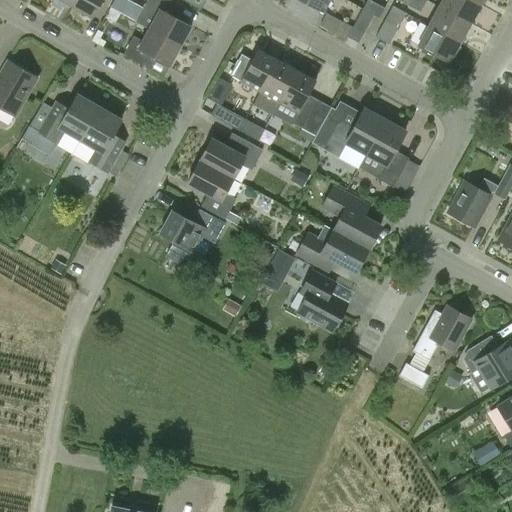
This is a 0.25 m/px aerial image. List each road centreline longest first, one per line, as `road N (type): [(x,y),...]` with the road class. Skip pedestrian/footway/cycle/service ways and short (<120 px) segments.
road 1 (residential): [(462,120),(247,0)]
road 2 (track): [(84,295),(36,511)]
road 3 (residential): [(179,113),(0,8)]
road 4 (residential): [(84,295),(179,113)]
road 5 (residential): [(437,258),(411,226),(462,120)]
road 6 (residential): [(179,113),(241,0)]
